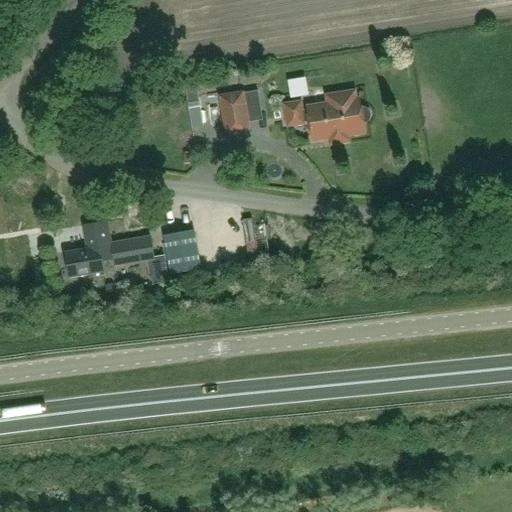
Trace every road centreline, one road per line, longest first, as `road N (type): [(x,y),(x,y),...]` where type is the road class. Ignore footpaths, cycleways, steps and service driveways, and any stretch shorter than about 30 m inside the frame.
road 1 (unclassified): [(0,103),(46,150),(109,178),(370,218),(511,214)]
road 2 (unclassified): [(0,373),(511,316)]
road 3 (trunk): [(0,424),(511,369)]
